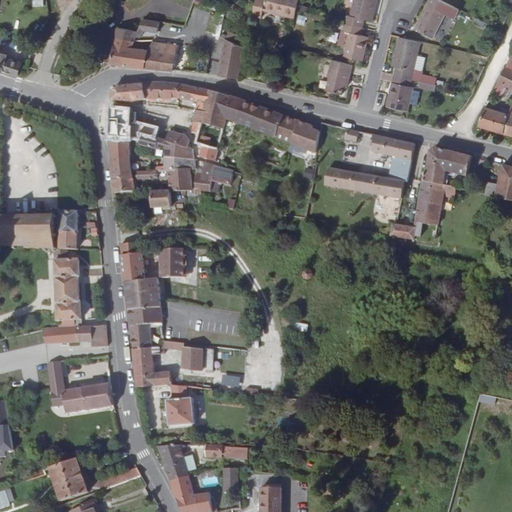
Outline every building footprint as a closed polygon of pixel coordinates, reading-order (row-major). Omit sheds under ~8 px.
[(256,19),(259,12),(290,19),(292,11),(294,0),(252,0),(249,17),(256,19)] [(346,0),(343,15),(339,14),(337,22),(341,22),(355,26),(357,19),(365,20),(369,0),(346,0)] [(457,20),(460,14),(434,0),(431,0),(416,30),(433,39),(446,15),(457,20)] [(137,24),(155,28),(159,19),(139,15),(137,24)] [(364,37),(356,35),(358,27),(355,26),(341,22),(340,31),(347,33),(342,55),(359,59),(364,37)] [(134,32),(117,29),(114,36),(132,39),(134,32)] [(414,55),(418,40),(400,36),(394,35),(388,66),(391,67),(390,73),(407,77),(415,79),(419,80),(421,72),(410,70),(414,55)] [(111,47),(109,55),(107,61),(120,63),(122,46),(130,46),(132,39),(114,36),(111,47)] [(220,46),(222,41),(209,36),(209,41),(220,46)] [(151,39),(147,48),(140,66),(170,70),(174,44),(151,39)] [(233,78),(239,47),(222,41),(220,46),(214,75),(233,78)] [(130,46),(122,46),(120,63),(140,66),(147,48),(130,46)] [(0,52),(0,71),(14,76),(18,64),(4,59),(5,53),(0,52)] [(511,54),(510,53),(497,82),(505,85),(511,88),(511,54)] [(421,72),(424,56),(414,55),(410,70),(421,72)] [(86,61),(80,59),(78,64),(77,68),(82,70),(82,77),(93,69),(85,65),(86,61)] [(343,80),(347,64),(326,59),(319,86),(338,90),(340,80),(343,80)] [(66,74),(63,86),(76,90),(82,77),(82,70),(77,68),(78,64),(71,61),(66,74)] [(405,89),(407,77),(390,73),(381,105),(404,110),(409,90),(405,89)] [(415,79),(414,87),(422,89),(423,81),(419,80),(415,79)] [(422,89),(429,91),(431,83),(423,81),(422,89)] [(153,97),(176,99),(178,86),(154,82),(149,83),(148,98),(153,97)] [(492,95),(499,98),(505,85),(497,82),(492,95)] [(132,101),(148,98),(149,83),(112,87),(109,92),(109,100),(126,102),(132,101)] [(176,99),(195,101),(194,108),(202,110),(206,90),(178,86),(176,99)] [(272,139),(281,117),(258,109),(228,98),(206,90),(202,110),(194,108),(191,120),(199,123),(195,134),(194,140),(193,143),(199,146),(212,151),(223,121),(272,139)] [(416,104),(418,91),(412,90),(410,103),(416,104)] [(511,136),(511,106),(509,115),(485,109),(480,128),(511,136)] [(134,113),(128,110),(109,109),(108,137),(126,138),(133,139),(136,140),(137,134),(152,138),(154,129),(132,123),(134,113)] [(272,139),(289,145),(297,123),(281,117),(272,139)] [(195,134),(199,123),(191,120),(189,132),(195,134)] [(289,145),(288,147),(312,154),(317,131),(310,129),(311,127),(297,123),(289,145)] [(339,140),(352,143),(354,133),(341,130),(339,140)] [(185,147),(186,137),(166,132),(164,138),(164,141),(185,147)] [(164,141),(157,139),(152,138),(137,134),(136,140),(136,145),(150,148),(163,150),(162,155),(192,158),(191,149),(185,147),(164,141)] [(129,144),(127,144),(126,138),(108,137),(108,156),(127,155),(129,155),(129,144)] [(402,189),(403,182),(410,147),(389,142),(368,137),(369,153),(390,159),(387,181),(325,169),(321,186),(398,199),(400,188),(402,189)] [(215,159),(210,157),(212,151),(199,146),(196,158),(214,163),(215,159)] [(422,175),(421,184),(420,191),(452,195),(452,190),(453,182),(441,180),(442,174),(464,178),(468,158),(427,150),(425,171),(422,175)] [(128,162),(127,155),(108,156),(111,179),(129,178),(129,174),(129,171),(129,168),(133,168),(133,162),(128,162)] [(193,169),(192,161),(192,158),(162,155),(162,162),(152,161),(152,170),(156,170),(166,170),(189,169),(193,169)] [(195,187),(195,189),(207,191),(211,166),(203,164),(201,179),(194,176),(195,187)] [(493,198),(511,200),(511,168),(499,165),(495,186),(484,184),(483,190),(481,189),(481,187),(477,187),(476,188),(471,188),(470,193),(493,198)] [(186,189),(191,186),(189,169),(166,170),(168,190),(186,189)] [(312,180),(313,173),(304,171),(303,178),(312,180)] [(112,192),(130,191),(129,178),(111,179),(112,192)] [(169,205),(168,190),(148,192),(149,207),(169,205)] [(438,199),(451,201),(452,195),(420,191),(413,231),(394,228),(391,228),(390,237),(412,240),(412,239),(419,240),(421,227),(430,229),(429,242),(431,242),(438,199)] [(0,250),(22,250),(23,253),(28,253),(28,250),(41,250),(41,254),(44,254),(45,250),(50,250),(50,253),(51,253),(54,253),(54,251),(54,247),(54,243),(54,222),(57,222),(57,218),(54,217),(54,214),(50,214),(50,218),(39,217),(38,214),(34,215),(34,218),(28,218),(28,215),(24,215),(24,218),(13,218),(13,215),(9,215),(9,218),(1,218),(1,215),(0,215),(0,250)] [(54,247),(60,247),(60,251),(64,251),(76,251),(75,214),(58,214),(59,242),(54,243),(54,247)] [(88,237),(96,237),(96,223),(88,223),(88,237)] [(138,251),(137,240),(118,242),(119,253),(138,251)] [(161,277),(185,275),(182,247),(172,247),(158,248),(159,259),(156,259),(157,267),(160,266),(161,277)] [(64,251),(60,251),(54,251),(54,253),(51,253),(52,278),(76,277),(77,260),(64,260),(64,251)] [(143,279),(141,251),(138,251),(119,253),(123,281),(143,279)] [(311,271),(309,269),(308,268),(305,267),(302,267),(301,269),(299,271),(299,274),(301,278),(305,278),(308,277),(311,275),(311,271)] [(470,287),(472,276),(454,273),(452,284),(470,287)] [(161,286),(185,284),(185,275),(161,277),(161,286)] [(97,284),(96,276),(76,277),(76,285),(97,284)] [(76,277),(52,278),(53,288),(53,293),(54,309),(54,319),(42,320),(42,329),(79,327),(79,304),(77,303),(76,285),(76,277)] [(158,306),(156,278),(143,279),(123,281),(126,307),(158,306)] [(147,321),(160,320),(158,306),(126,307),(131,349),(151,346),(147,321)] [(278,328),(292,329),(292,321),(278,321),(278,328)] [(105,347),(104,325),(79,327),(42,329),(42,330),(44,345),(46,344),(89,341),(90,348),(105,347)] [(181,346),(166,345),(167,370),(181,372),(181,369),(181,366),(181,346)] [(157,346),(151,346),(131,349),(135,386),(169,383),(185,385),(185,381),(181,381),(181,372),(167,370),(153,370),(151,351),(158,350),(157,346)] [(202,349),(181,346),(181,366),(201,369),(202,349)] [(224,388),(250,391),(246,355),(202,349),(201,369),(181,366),(181,369),(188,370),(202,372),(205,372),(204,376),(211,377),(212,373),(225,375),(224,388)] [(58,365),(46,366),(49,387),(61,385),(60,377),(64,377),(62,362),(58,363),(58,365)] [(188,370),(186,385),(201,387),(202,372),(188,370)] [(185,395),(185,385),(169,383),(171,396),(185,395)] [(63,407),(64,414),(110,406),(108,397),(112,396),(111,391),(108,391),(107,384),(62,392),(49,394),(51,407),(60,406),(61,408),(63,407)] [(49,394),(62,392),(61,385),(49,387),(49,392),(49,394)] [(193,424),(190,397),(165,399),(167,426),(193,424)] [(0,452),(2,452),(2,457),(18,456),(10,408),(0,409),(0,452)] [(181,444),(156,446),(169,480),(188,475),(180,449),(182,448),(181,444)] [(222,458),(224,447),(208,445),(207,457),(222,458)] [(84,493),(73,458),(46,466),(48,471),(59,501),(84,493)] [(238,490),(237,469),(223,469),(224,490),(238,490)] [(121,484),(137,477),(133,471),(118,477),(121,484)] [(192,488),(188,475),(169,480),(170,483),(173,495),(182,511),(206,511),(214,511),(210,489),(206,489),(206,491),(200,491),(200,493),(196,495),(193,488),(192,488)] [(118,477),(96,485),(98,492),(121,484),(118,477)] [(300,511),(302,501),(262,495),(260,511),(300,511)] [(94,511),(90,502),(69,510),(69,511),(94,511)]
